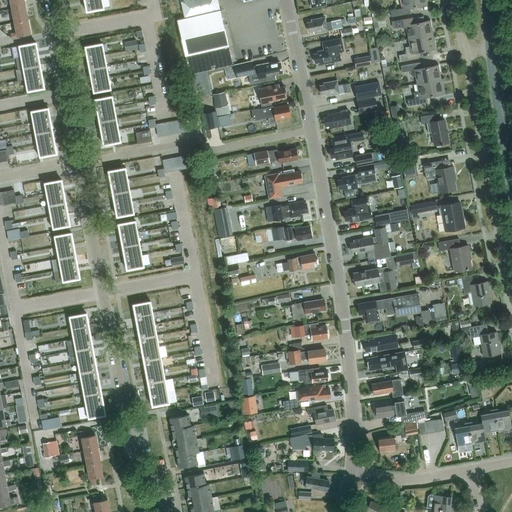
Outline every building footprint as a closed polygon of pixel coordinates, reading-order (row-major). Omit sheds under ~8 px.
[(11,9),(25,6),(23,0),(4,0),(5,4),(10,3),(11,9)] [(84,0),(86,11),(104,8),(104,7),(109,6),(108,0),(84,0)] [(180,0),(184,17),(219,9),(217,0),(180,0)] [(427,4),(425,0),(401,0),(403,8),(391,10),(392,16),(411,13),(410,7),(427,4)] [(25,6),(11,9),(14,22),(28,19),(25,6)] [(189,74),(207,70),(232,65),(219,10),(177,20),(189,74)] [(331,22),(325,23),(324,17),(311,19),(312,22),(307,23),(309,31),(313,30),(314,33),(332,29),(331,22)] [(406,25),(409,39),(432,35),(430,20),(413,23),(412,18),(393,21),(394,27),(406,25)] [(30,33),(28,19),(14,22),(16,32),(10,33),(12,39),(19,38),(18,35),(30,33)] [(331,22),(332,29),(342,27),(341,19),(331,22)] [(340,29),(341,36),(354,34),(352,27),(340,29)] [(435,49),(432,35),(409,39),(410,46),(405,47),(407,53),(399,55),(400,61),(419,57),(418,52),(435,49)] [(323,42),(324,50),(317,51),(318,53),(314,54),(315,63),(319,62),(320,64),(341,60),(338,48),(342,47),(341,38),(323,42)] [(138,48),(136,40),(124,42),(126,50),(138,48)] [(18,45),(20,57),(38,54),(36,42),(18,45)] [(104,55),(102,43),(85,46),(87,58),(104,55)] [(368,49),(370,55),(371,63),(380,61),(378,47),(368,49)] [(38,54),(20,57),(22,68),(40,65),(38,54)] [(87,58),(89,69),(107,66),(104,55),(87,58)] [(356,66),(368,64),(371,64),(371,63),(370,55),(354,58),(356,66)] [(251,61),(234,65),(237,77),(248,75),(250,74),(252,83),(250,83),(250,84),(274,79),(273,75),(282,73),(280,62),(271,64),(271,62),(256,65),(257,65),(253,66),(251,61)] [(417,83),(441,79),(438,65),(421,68),(420,62),(401,66),(402,72),(410,71),(411,75),(413,76),(416,76),(417,83)] [(40,65),(22,68),(25,80),(42,76),(40,65)] [(234,65),(224,67),(227,79),(237,77),(234,65)] [(109,77),(107,66),(89,69),(91,80),(109,77)] [(42,76),(25,80),(27,91),(44,88),(42,76)] [(109,77),(91,80),(93,92),(111,89),(109,77)] [(415,98),(408,100),(409,106),(428,102),(427,96),(443,93),(441,80),(441,79),(417,83),(419,91),(414,92),(415,98)] [(337,84),(336,80),(323,83),(324,84),(319,85),(321,94),(325,93),(325,96),(350,91),(348,82),(337,84)] [(378,81),(354,86),(356,99),(381,94),(378,81)] [(266,87),(257,89),(261,106),(270,104),(269,101),(278,99),(277,98),(285,97),(283,86),(278,87),(278,84),(266,87)] [(212,94),(215,108),(226,106),(224,92),(212,94)] [(114,107),(112,96),(95,99),(97,111),(114,107)] [(374,97),(357,101),(359,112),(376,108),(374,97)] [(258,108),(251,109),(253,121),(262,119),(261,115),(273,113),(275,120),(284,119),(283,117),(290,116),(287,105),(273,108),(272,105),(258,108)] [(30,110),(32,122),(50,119),(48,107),(30,110)] [(114,107),(97,111),(99,122),(116,118),(114,107)] [(323,117),(324,126),(328,125),(329,128),(350,124),(347,109),(339,110),(340,112),(326,114),(327,116),(323,117)] [(216,110),(201,113),(205,129),(219,126),(216,110)] [(436,120),(435,113),(420,116),(422,123),(426,122),(428,132),(432,132),(435,145),(449,142),(445,119),(436,120)] [(99,122),(101,133),(118,130),(116,118),(99,122)] [(52,130),(50,119),(32,122),(35,133),(52,130)] [(188,131),(185,119),(179,120),(181,132),(188,131)] [(165,135),(162,123),(156,124),(158,136),(165,135)] [(379,131),(382,143),(394,141),(392,128),(379,131)] [(37,144),(42,143),(54,141),(52,130),(35,133),(37,144)] [(103,145),(121,141),(118,130),(101,133),(103,145)] [(150,130),(142,131),(144,142),(152,141),(150,130)] [(331,137),(333,146),(333,147),(329,148),(331,157),(333,157),(334,159),(350,156),(351,141),(362,139),(361,131),(331,137)] [(56,153),(54,141),(42,143),(37,144),(39,156),(56,153)] [(277,152),(276,150),(266,151),(253,153),(255,165),(268,162),(278,160),(278,163),(286,162),(286,161),(289,160),(297,159),(295,149),(277,152)] [(356,164),(371,161),(378,159),(376,151),(370,152),(354,156),(356,164)] [(194,166),(192,154),(186,155),(188,167),(194,166)] [(417,176),(416,167),(414,157),(400,160),(402,170),(404,179),(417,176)] [(163,160),(165,172),(171,171),(169,159),(163,160)] [(396,159),(384,161),(386,167),(398,165),(396,159)] [(441,160),(423,164),(425,171),(435,170),(437,176),(439,192),(456,189),(453,175),(455,174),(453,166),(445,168),(443,168),(441,161),(441,160)] [(213,175),(210,163),(199,165),(202,177),(205,176),(212,175),(213,175)] [(341,179),(337,180),(339,189),(343,188),(344,190),(357,187),(356,184),(375,180),(374,172),(372,163),(368,164),(356,166),(358,173),(354,174),(341,177),(341,179)] [(110,182),(128,179),(125,167),(108,171),(110,182)] [(302,181),(300,171),(293,172),(293,169),(280,172),(264,176),(268,199),(282,196),(280,187),(295,184),(295,183),(302,181)] [(61,179),(44,183),(46,194),(63,191),(61,179)] [(130,190),(128,179),(110,182),(112,194),(130,190)] [(402,187),(400,179),(394,181),(396,189),(402,187)] [(400,205),(407,204),(403,188),(397,189),(400,205)] [(13,189),(7,190),(10,203),(16,202),(13,189)] [(10,203),(7,190),(1,192),(4,204),(10,203)] [(112,194),(114,205),(132,202),(130,190),(112,194)] [(48,205),(66,202),(63,191),(46,194),(48,205)] [(251,194),(244,196),(245,203),(252,201),(251,194)] [(221,207),(219,197),(211,198),(213,208),(221,207)] [(350,222),(368,218),(371,218),(367,197),(351,199),(353,207),(347,208),(347,210),(343,211),(345,220),(349,219),(350,222)] [(437,208),(436,200),(418,204),(420,212),(437,208)] [(273,221),(283,219),(284,220),(286,222),(288,221),(290,219),(290,217),(300,215),(300,213),(307,212),(305,202),(303,203),(303,201),(287,204),(288,204),(281,206),(280,205),(271,207),(273,221)] [(66,202),(48,205),(50,217),(68,213),(66,202)] [(134,213),(132,202),(114,205),(116,216),(134,213)] [(464,226),(460,202),(441,205),(445,230),(464,226)] [(420,212),(418,204),(409,206),(411,214),(417,212),(420,212)] [(213,210),(219,238),(231,236),(225,208),(213,210)] [(408,209),(397,211),(399,220),(410,218),(408,209)] [(68,213),(50,217),(52,228),(70,225),(68,213)] [(389,214),(375,216),(377,225),(390,223),(390,222),(389,214)] [(138,232),(135,220),(118,224),(120,235),(138,232)] [(398,227),(398,223),(389,224),(391,232),(399,230),(398,227)] [(283,226),(271,228),(254,232),(256,243),(273,240),(285,237),(285,240),(293,239),(293,237),(296,236),(297,241),(306,239),(306,238),(312,237),(310,226),(303,227),(303,226),(291,228),(290,226),(283,227),(283,226)] [(353,240),(354,242),(350,242),(351,251),(355,250),(355,253),(374,250),(376,258),(391,256),(388,242),(386,228),(375,229),(376,238),(372,238),(372,237),(353,240)] [(71,232),(54,236),(56,247),(73,244),(71,232)] [(122,247),(140,243),(138,232),(120,235),(122,247)] [(237,247),(235,235),(220,238),(222,250),(237,247)] [(438,242),(439,250),(450,248),(454,271),(471,268),(468,254),(469,253),(467,244),(460,246),(458,238),(438,242)] [(124,258),(142,254),(140,243),(122,247),(124,258)] [(430,248),(423,243),(420,249),(426,253),(430,248)] [(75,255),(73,244),(56,247),(58,258),(75,255)] [(249,260),(247,252),(225,257),(227,265),(249,260)] [(317,266),(315,253),(296,257),(287,259),(288,262),(281,263),(283,271),(289,269),(289,271),(317,266)] [(126,269),(144,266),(142,254),(124,258),(126,269)] [(395,257),(397,266),(413,263),(412,254),(395,257)] [(78,267),(75,255),(58,258),(60,270),(78,267)] [(171,259),(172,265),(184,263),(182,256),(171,259)] [(25,271),(42,269),(41,261),(24,263),(25,271)] [(239,272),(237,264),(225,267),(226,275),(239,272)] [(60,270),(53,271),(54,276),(61,274),(62,281),(80,278),(78,267),(60,270)] [(377,268),(368,270),(353,273),(356,286),(368,283),(385,280),(386,290),(396,288),(392,270),(378,272),(377,268)] [(473,284),(472,275),(461,276),(464,292),(471,291),(473,305),(491,302),(488,281),(473,284)] [(290,300),(289,293),(276,296),(278,302),(278,303),(290,300)] [(378,319),(376,308),(385,307),(387,314),(395,313),(396,316),(421,312),(418,293),(393,297),(357,303),(359,314),(365,313),(366,321),(378,319)] [(323,298),(290,304),(293,318),(306,316),(306,313),(325,310),(323,298)] [(150,301),(133,304),(135,316),(153,313),(150,301)] [(447,319),(443,302),(432,305),(433,307),(429,308),(432,321),(435,320),(436,321),(447,319)] [(0,314),(8,313),(7,305),(0,305),(0,314)] [(69,316),(71,328),(88,324),(86,313),(69,316)] [(135,316),(137,327),(155,324),(153,313),(135,316)] [(471,327),(470,319),(459,321),(461,328),(471,327)] [(244,333),(242,323),(235,325),(237,335),(244,333)] [(317,323),(305,324),(293,326),(294,336),(310,334),(311,341),(316,340),(318,339),(327,338),(325,326),(318,327),(317,323)] [(90,336),(88,324),(71,328),(73,339),(90,336)] [(137,327),(139,338),(157,335),(155,324),(137,327)] [(488,333),(486,324),(469,328),(470,337),(473,337),(474,345),(481,343),(483,355),(500,351),(497,332),(488,333)] [(364,340),(366,351),(376,350),(384,349),(398,346),(396,333),(374,337),(374,338),(364,340)] [(157,335),(139,338),(141,350),(159,346),(157,335)] [(90,336),(73,339),(75,350),(92,347),(90,336)] [(428,346),(427,339),(413,341),(414,348),(428,346)] [(461,351),(460,343),(452,344),(453,352),(461,351)] [(143,361),(161,357),(159,346),(141,350),(143,361)] [(75,350),(77,361),(95,358),(92,347),(75,350)] [(249,355),(248,347),(241,348),(242,356),(249,355)] [(325,360),(324,349),(299,352),(299,350),(287,352),(289,364),(300,363),(300,360),(308,359),(308,363),(325,360)] [(367,358),(368,364),(369,370),(383,367),(385,368),(387,367),(388,366),(395,365),(396,371),(407,369),(404,351),(367,358)] [(143,361),(145,372),(163,369),(161,357),(143,361)] [(97,369),(95,358),(77,361),(79,373),(97,369)] [(262,375),(269,374),(280,372),(279,363),(261,365),(262,375)] [(460,363),(451,364),(452,374),(462,372),(460,363)] [(311,369),(298,370),(298,371),(299,380),(299,381),(304,380),(304,383),(312,383),(320,382),(320,381),(328,380),(327,371),(318,372),(318,371),(317,368),(318,368),(311,369)] [(79,373),(81,384),(99,381),(97,369),(79,373)] [(165,380),(163,369),(145,372),(148,383),(165,380)] [(424,376),(422,369),(408,371),(410,378),(424,376)] [(505,382),(504,375),(492,377),(493,384),(505,382)] [(250,378),(241,380),(244,395),(253,394),(250,378)] [(378,382),(379,383),(372,384),(373,393),(381,392),(381,393),(392,391),(392,396),(402,394),(400,378),(378,382)] [(167,391),(165,380),(148,383),(150,394),(167,391)] [(101,392),(99,381),(81,384),(83,395),(101,392)] [(469,383),(472,396),(478,395),(475,382),(469,383)] [(325,385),(296,388),(298,400),(314,398),(314,400),(322,399),(322,398),(330,397),(329,388),(325,388),(325,385)] [(152,406),(169,403),(167,391),(150,394),(152,406)] [(101,392),(83,395),(85,406),(103,403),(101,392)] [(205,395),(206,402),(215,401),(214,394),(205,395)] [(201,396),(192,398),(194,406),(203,404),(201,396)] [(253,396),(243,398),(245,413),(256,412),(253,396)] [(404,400),(394,401),(394,404),(391,405),(391,402),(375,405),(375,406),(374,407),(375,411),(376,412),(377,418),(386,416),(387,417),(391,417),(391,416),(393,415),(393,413),(396,412),(396,416),(400,416),(406,415),(406,414),(404,400)] [(87,418),(105,415),(103,403),(85,406),(87,418)] [(326,405),(306,408),(307,414),(313,413),(315,424),(334,420),(332,408),(327,409),(326,405)] [(2,407),(0,407),(0,426),(11,425),(10,419),(4,420),(2,407)] [(210,416),(209,407),(200,409),(202,417),(210,416)] [(498,408),(494,409),(498,429),(511,426),(508,409),(499,411),(498,408)] [(482,422),(484,431),(498,429),(494,409),(490,410),(491,412),(481,414),(482,422)] [(443,413),(445,421),(457,418),(455,410),(443,413)] [(172,429),(191,426),(189,413),(169,417),(172,429)] [(40,419),(42,429),(52,427),(51,417),(40,419)] [(443,418),(435,419),(438,431),(444,430),(443,418)] [(430,420),(432,432),(438,431),(435,419),(430,420)] [(432,432),(430,420),(424,421),(426,433),(432,432)] [(426,433),(424,421),(418,422),(420,434),(426,433)] [(467,422),(471,442),(486,440),(484,431),(482,422),(472,424),(471,421),(467,422)] [(471,442),(467,422),(463,423),(464,426),(454,427),(457,445),(471,442)] [(393,428),(394,436),(378,438),(380,450),(395,448),(394,442),(401,441),(400,435),(417,433),(416,423),(403,424),(404,427),(393,428)] [(27,432),(26,425),(18,426),(19,434),(27,432)] [(194,425),(191,426),(172,429),(173,437),(177,437),(178,441),(197,438),(194,425)] [(309,425),(290,429),(291,436),(311,432),(309,425)] [(79,432),(83,449),(96,446),(94,435),(87,436),(85,430),(79,432)] [(288,438),(292,438),(294,447),(303,448),(303,445),(309,445),(309,444),(312,444),(312,450),(318,450),(318,449),(332,450),(333,439),(321,438),(322,434),(313,434),(313,435),(303,434),(303,435),(297,436),(297,437),(288,438)] [(197,438),(178,441),(179,447),(175,448),(177,456),(196,453),(199,452),(197,438)] [(42,444),(45,457),(52,456),(49,443),(42,444)] [(245,458),(242,445),(229,447),(231,460),(245,458)] [(96,446),(83,449),(86,466),(100,464),(96,446)] [(196,453),(177,456),(179,468),(198,464),(196,453)] [(34,466),(32,455),(24,457),(26,467),(34,466)] [(8,460),(2,461),(0,461),(0,474),(4,474),(2,466),(9,465),(8,460)] [(287,469),(287,470),(293,471),(307,471),(308,461),(288,460),(287,469)] [(100,464),(86,466),(90,484),(95,483),(94,477),(102,475),(100,464)] [(248,473),(247,466),(240,468),(241,475),(248,473)] [(40,479),(38,467),(32,468),(35,480),(40,479)] [(186,487),(205,484),(203,473),(184,476),(186,487)] [(326,491),(328,481),(312,478),(312,479),(303,477),(301,485),(312,487),(311,488),(326,491)] [(205,484),(186,487),(187,496),(192,495),(193,499),(211,496),(208,483),(205,484)] [(6,486),(0,487),(0,506),(19,503),(17,496),(9,498),(8,491),(15,489),(14,485),(6,486)] [(401,492),(394,493),(396,505),(403,504),(401,492)] [(433,493),(433,494),(432,494),(430,494),(428,495),(427,506),(426,506),(426,507),(432,507),(432,508),(452,510),(453,506),(450,506),(451,495),(433,493)] [(92,496),(95,511),(109,509),(107,500),(99,501),(97,495),(92,496)] [(211,496),(193,499),(194,505),(189,506),(190,511),(202,511),(211,511),(213,510),(211,496)] [(366,511),(368,511),(389,511),(391,509),(381,504),(380,506),(371,501),(366,511)]
